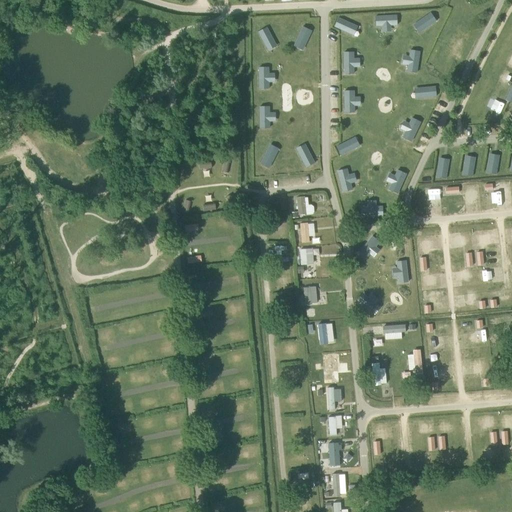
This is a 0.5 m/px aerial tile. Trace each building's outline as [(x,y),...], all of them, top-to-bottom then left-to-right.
[(430,13),(410,23),(415,32),(435,23),(430,13)] [(390,31),(389,26),(396,25),(396,14),(373,15),(373,26),(381,26),(381,31),(390,31)] [(331,26),(352,36),(357,26),(336,16),(331,26)] [(266,26),(257,31),(266,50),(275,46),(266,26)] [(299,26),(292,48),(303,51),(309,30),(299,26)] [(407,55),(400,55),(400,65),(405,65),(405,71),(418,72),(418,50),(407,50),(407,55)] [(342,51),(341,73),(352,74),(352,67),(357,67),(358,58),(352,58),(352,51),(342,51)] [(511,52),(508,51),(503,62),(511,65),(511,52)] [(269,72),(268,66),(257,66),(257,88),(268,88),(268,82),(275,82),(275,72),(269,72)] [(434,86),(412,87),(412,98),(434,97),(434,86)] [(503,99),(511,102),(511,89),(508,88),(503,99)] [(360,106),(359,96),(353,96),(353,90),(342,90),(342,113),(354,113),(354,106),(360,106)] [(488,100),(485,110),(500,115),(503,104),(488,100)] [(268,122),(275,121),(274,112),(268,112),(268,106),(257,106),(258,128),(268,128),(268,122)] [(409,116),(406,122),(402,120),(397,128),(403,132),(400,136),(409,141),(420,123),(409,116)] [(337,155),(359,148),(355,137),(334,145),(337,155)] [(304,143),(294,148),(303,167),(314,163),(304,143)] [(268,144),(258,163),(268,168),(278,149),(268,144)] [(488,153),(484,172),(495,174),(499,155),(488,153)] [(464,155),(460,174),(471,176),(475,157),(464,155)] [(434,177),(445,179),(448,159),(437,158),(434,177)] [(353,172),(348,173),(346,168),(336,170),(341,193),(354,190),(352,183),(356,183),(353,172)] [(397,194),(406,174),(395,169),(392,175),(387,173),(383,181),(388,183),(385,189),(397,194)] [(511,189),(487,190),(487,199),(500,198),(500,202),(511,201),(511,189)] [(422,213),(421,208),(436,207),(436,194),(414,195),(415,213),(422,213)] [(295,196),(296,215),(313,214),(312,204),(307,204),(306,196),(295,196)] [(365,217),(377,216),(376,200),(364,200),(365,217)] [(308,236),(313,236),(313,222),(296,223),(297,242),(308,242),(308,236)] [(277,231),(277,240),(285,240),(285,231),(277,231)] [(319,255),(318,248),(298,248),(298,264),(312,264),(312,255),(319,255)] [(187,263),(201,261),(199,255),(186,257),(187,263)] [(454,264),(459,286),(472,283),(470,274),(477,273),(475,265),(469,267),(468,261),(454,264)] [(403,274),(396,274),(397,288),(413,287),(411,264),(403,264),(403,274)] [(469,286),(471,291),(460,294),(463,306),(482,301),(478,284),(469,286)] [(315,286),(302,287),(302,303),(315,302),(315,286)] [(398,303),(384,304),(384,312),(380,312),(380,319),(404,318),(404,310),(398,310),(398,303)] [(210,306),(212,317),(224,315),(223,304),(210,306)] [(440,321),(441,334),(451,333),(449,320),(440,321)] [(332,343),(331,323),(316,323),(316,344),(332,343)] [(382,325),(383,339),(401,338),(401,332),(405,332),(405,324),(382,325)] [(297,345),(285,345),(286,356),(297,355),(297,345)] [(406,371),(401,371),(401,378),(422,377),(420,349),(410,349),(411,354),(406,354),(406,371)] [(213,355),(215,365),(225,363),(224,353),(213,355)] [(332,371),(336,371),(336,356),(322,356),(323,381),(333,381),(332,371)] [(384,367),(379,368),(378,362),(371,362),(372,384),(385,384),(384,367)] [(301,368),(289,369),(290,383),(301,382),(301,368)] [(157,369),(148,371),(149,378),(158,376),(157,369)] [(430,374),(431,384),(442,383),(441,373),(430,374)] [(326,410),(340,410),(341,388),(326,388),(326,410)] [(287,404),(302,402),(301,391),(286,392),(287,404)] [(249,400),(237,400),(238,411),(249,410),(249,400)] [(168,414),(171,429),(183,426),(180,411),(168,414)] [(327,435),(335,435),(335,428),(341,428),(340,415),(326,416),(327,435)] [(150,418),(140,420),(142,429),(151,427),(150,418)] [(306,438),(306,426),(296,426),(296,438),(306,438)] [(336,448),(336,443),(329,443),(330,465),(343,464),(343,447),(336,448)] [(421,471),(420,461),(409,461),(410,472),(421,471)] [(132,472),(135,481),(142,479),(139,470),(132,472)] [(298,474),(298,486),(309,485),(309,473),(298,474)] [(329,474),(330,495),(345,495),(344,473),(329,474)] [(260,492),(246,494),(248,506),(262,504),(260,492)] [(229,497),(230,511),(240,511),(242,511),(241,496),(229,497)] [(220,506),(225,505),(224,500),(210,502),(211,511),(220,510),(220,506)] [(348,511),(347,503),(329,504),(329,511),(348,511)]
